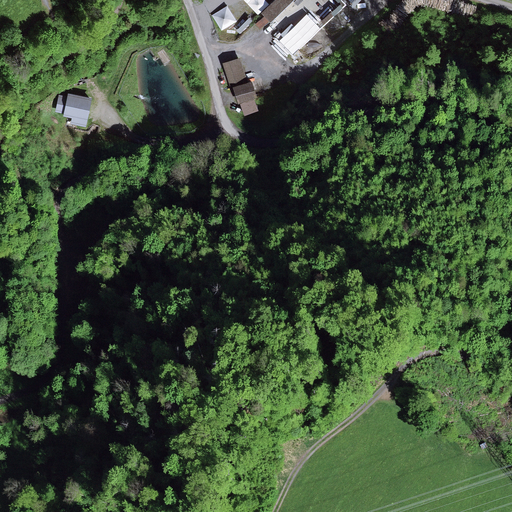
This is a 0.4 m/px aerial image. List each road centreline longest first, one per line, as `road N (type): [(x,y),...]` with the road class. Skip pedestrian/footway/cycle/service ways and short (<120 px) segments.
road 1 (unclassified): [(511,133),(441,114),(386,112),(253,142),(225,123),(186,0)]
road 2 (track): [(236,133),(74,183),(64,193),(56,215),(63,338),(46,382),(0,399)]
road 3 (track): [(511,380),(461,354),(418,356),(312,446),(274,511)]
road 4 (track): [(123,0),(83,46),(40,72),(37,64),(56,42),(48,11)]
